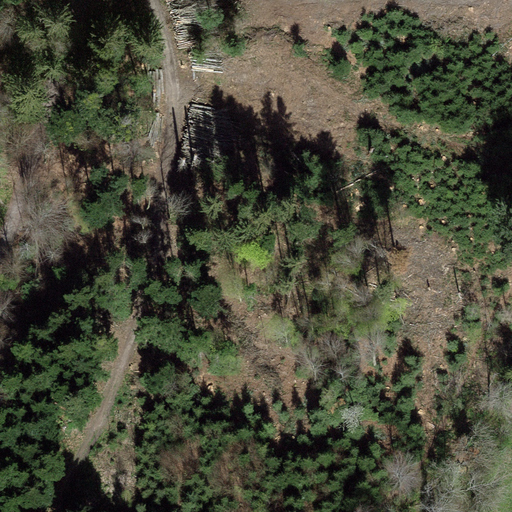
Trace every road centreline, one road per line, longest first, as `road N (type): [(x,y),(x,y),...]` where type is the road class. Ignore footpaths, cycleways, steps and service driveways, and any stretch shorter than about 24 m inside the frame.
road 1 (track): [(147,0),(173,89),(163,179),(90,511)]
road 2 (track): [(72,0),(0,235)]
road 3 (track): [(378,511),(511,305)]
